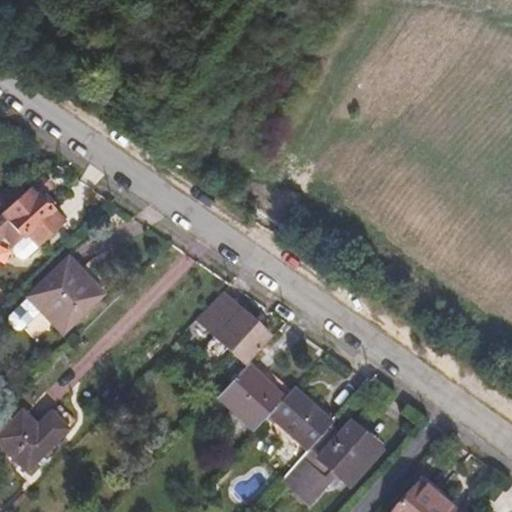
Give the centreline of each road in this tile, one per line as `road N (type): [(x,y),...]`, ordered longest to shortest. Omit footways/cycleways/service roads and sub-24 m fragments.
road 1 (unclassified): [(511,448),(398,358),(0,79)]
road 2 (track): [(358,0),(386,18),(253,256)]
road 3 (unknown): [(366,511),(462,409)]
